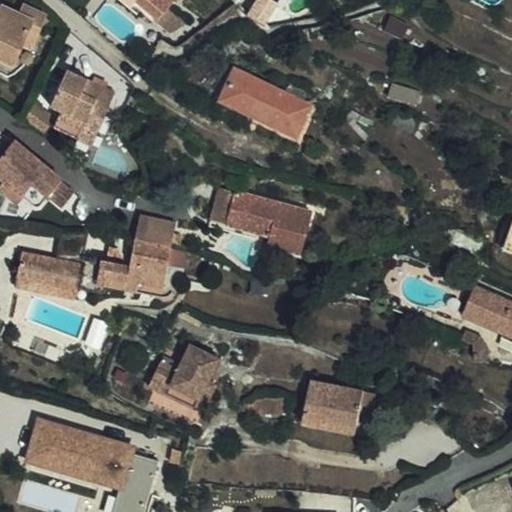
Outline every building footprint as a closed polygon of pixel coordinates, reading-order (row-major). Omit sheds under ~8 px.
[(33,46),(49,12),(23,0),(22,0),(19,10),(1,2),(0,3),(0,58),(13,65),(24,42),(33,46)] [(138,0),(157,16),(170,0),(138,0)] [(271,0),(256,0),(249,12),(263,23),(277,3),(271,0)] [(392,14),(385,29),(403,37),(410,22),(392,14)] [(298,134),(314,106),(241,64),(224,93),(298,134)] [(56,120),(70,129),(80,135),(83,130),(94,137),(117,95),(72,67),(52,103),(63,109),(56,120)] [(44,125),(53,112),(35,100),(26,114),(44,125)] [(79,137),(90,144),(94,137),(83,130),(80,135),(70,129),(66,134),(77,140),(79,137)] [(0,173),(6,178),(26,193),(41,204),(50,192),(64,203),(75,187),(62,177),(64,174),(15,138),(10,143),(3,153),(0,153),(0,173)] [(0,153),(3,153),(10,143),(0,142),(0,153)] [(0,188),(19,202),(26,193),(6,178),(0,185),(0,188)] [(230,221),(238,190),(222,185),(213,217),(230,221)] [(313,209),(238,190),(230,221),(272,233),(270,242),(303,249),(313,209)] [(511,211),(499,247),(511,252),(511,211)] [(138,214),(132,237),(169,247),(179,249),(181,237),(172,235),(175,223),(138,214)] [(453,242),(473,251),(483,231),(462,221),(453,242)] [(79,253),(85,228),(60,228),(53,253),(77,259),(79,253)] [(169,247),(132,237),(125,264),(79,253),(77,259),(53,253),(19,244),(12,270),(72,286),(73,282),(75,274),(84,276),(82,284),(101,290),(104,281),(157,295),(165,262),(169,247)] [(186,250),(179,249),(169,247),(165,262),(183,266),(186,250)] [(72,286),(12,270),(10,277),(70,293),(72,286)] [(75,274),(73,282),(82,284),(84,276),(75,274)] [(274,279),(254,277),(253,291),(273,293),(274,279)] [(511,300),(479,285),(464,316),(507,336),(504,342),(511,345),(511,300)] [(476,361),(488,363),(490,350),(483,339),(467,334),(465,340),(476,345),(476,354),(476,361)] [(197,404),(203,392),(210,375),(221,352),(194,338),(188,351),(165,340),(160,350),(164,352),(151,380),(197,404)] [(220,380),(210,375),(203,392),(211,396),(220,380)] [(357,431),(362,404),(365,390),(315,380),(307,421),(357,431)] [(373,406),(376,392),(365,390),(362,404),(373,406)] [(285,397),(261,396),(261,414),(285,415),(285,397)] [(140,511),(156,463),(129,454),(131,449),(38,420),(26,458),(119,487),(110,511),(140,511)] [(179,451),(169,448),(165,459),(176,462),(179,451)]
